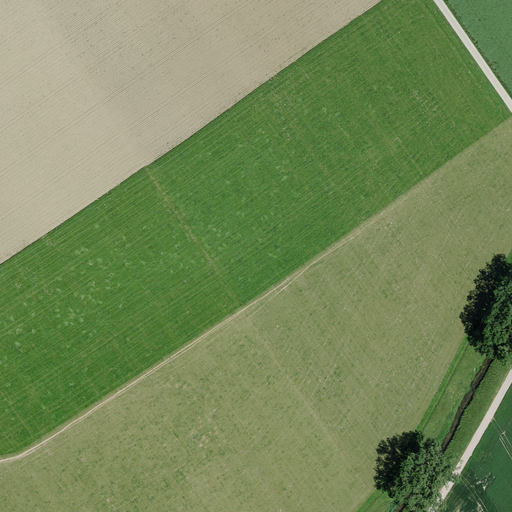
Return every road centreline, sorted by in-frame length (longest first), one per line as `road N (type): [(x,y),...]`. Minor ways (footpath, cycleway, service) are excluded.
road 1 (track): [(432,511),(511,374)]
road 2 (track): [(436,0),(511,108)]
